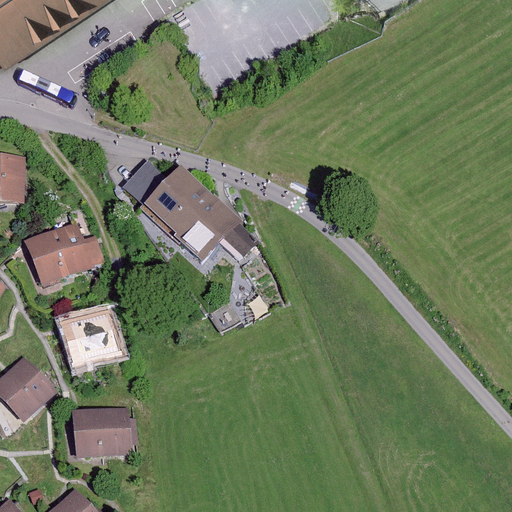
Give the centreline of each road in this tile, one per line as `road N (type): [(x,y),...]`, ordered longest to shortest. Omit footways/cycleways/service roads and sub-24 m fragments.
road 1 (unclassified): [(511,428),(361,255),(298,204),(226,172)]
road 2 (track): [(33,118),(90,195),(145,335)]
road 3 (residential): [(0,110),(226,172)]
